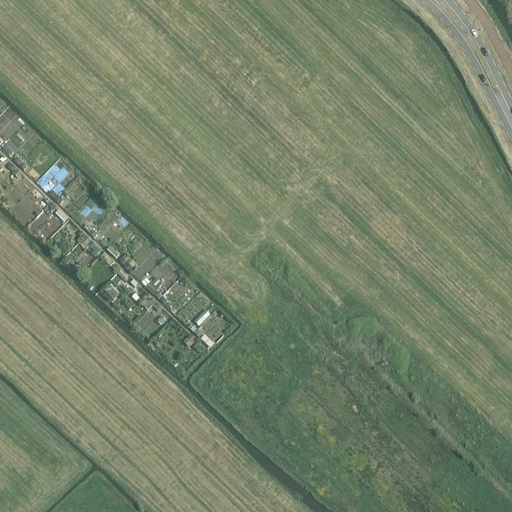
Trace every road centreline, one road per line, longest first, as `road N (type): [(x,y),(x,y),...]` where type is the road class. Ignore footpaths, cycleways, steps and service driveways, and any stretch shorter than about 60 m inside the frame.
road 1 (track): [(0,151),(207,351)]
road 2 (tertiary): [(424,0),(460,38),(511,136)]
road 3 (tertiary): [(511,108),(446,0)]
